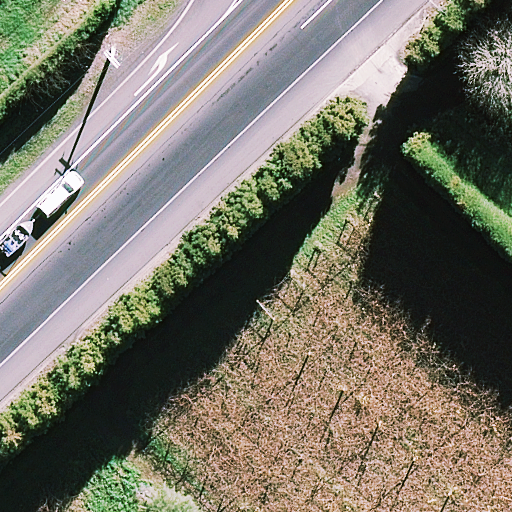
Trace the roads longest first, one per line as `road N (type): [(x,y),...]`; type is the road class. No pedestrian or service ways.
road 1 (secondary): [(511,400),(334,220),(95,19)]
road 2 (secondary): [(324,0),(374,89),(511,231)]
